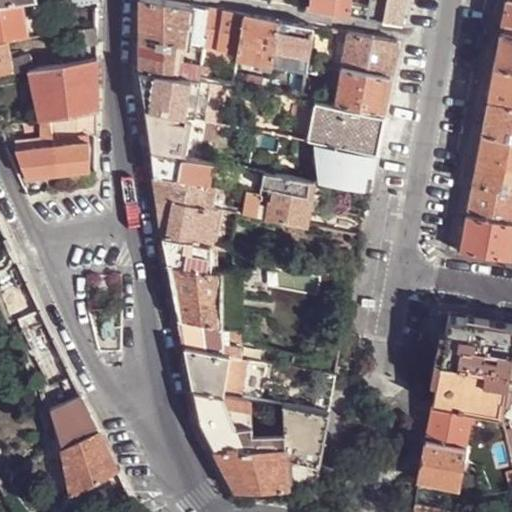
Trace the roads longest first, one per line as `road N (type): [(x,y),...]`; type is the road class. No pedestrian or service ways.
road 1 (residential): [(33,242),(128,443),(197,511)]
road 2 (unclassified): [(202,511),(173,426),(130,229)]
road 3 (residential): [(405,273),(448,41)]
road 4 (unclassified): [(130,229),(118,0)]
road 5 (residential): [(448,41),(244,4)]
